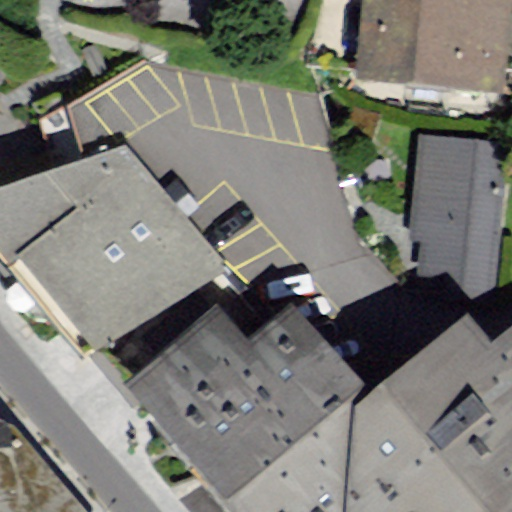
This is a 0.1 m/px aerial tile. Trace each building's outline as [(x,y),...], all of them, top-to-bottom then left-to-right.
[(511,0),(363,0),(360,87),(510,94),(511,49),(511,0)] [(41,119),(48,145),(57,172),(127,150),(224,266),(245,297),(370,250),(352,224),(316,96),(146,64),(41,119)] [(429,235),(425,280),(492,286),(505,147),(425,140),(417,234),(429,235)] [(0,189),(0,233),(87,342),(224,266),(127,150),(57,172),(0,189)] [(491,511),(385,386),(372,397),(294,306),(247,345),(216,309),(130,381),(241,511),(491,511)] [(511,328),(488,348),(464,320),(385,386),(491,511),(509,511),(511,510),(511,328)] [(0,511),(80,511),(34,448),(28,441),(0,445),(0,511)]
